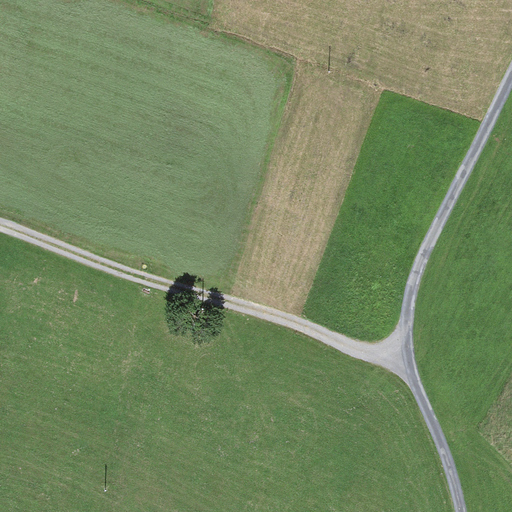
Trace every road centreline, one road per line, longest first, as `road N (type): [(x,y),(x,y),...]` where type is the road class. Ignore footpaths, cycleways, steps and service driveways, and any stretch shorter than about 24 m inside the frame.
road 1 (track): [(511,72),(410,291),(407,365),(449,461),(458,511)]
road 2 (track): [(407,351),(365,356),(306,328),(0,229)]
